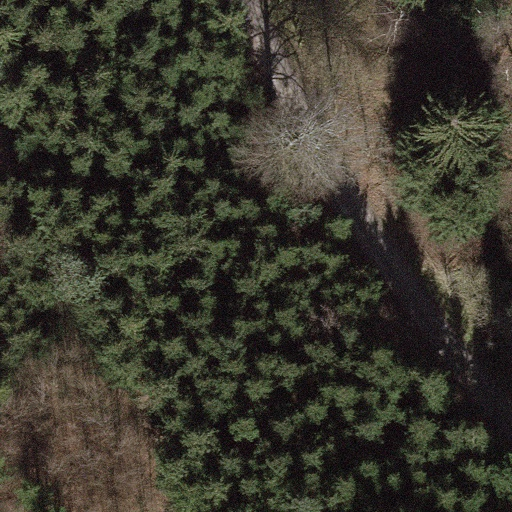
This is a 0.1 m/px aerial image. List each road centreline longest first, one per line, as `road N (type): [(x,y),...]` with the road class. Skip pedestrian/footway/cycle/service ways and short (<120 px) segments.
road 1 (track): [(511,421),(375,245),(244,0)]
road 2 (track): [(0,121),(72,308),(184,511)]
